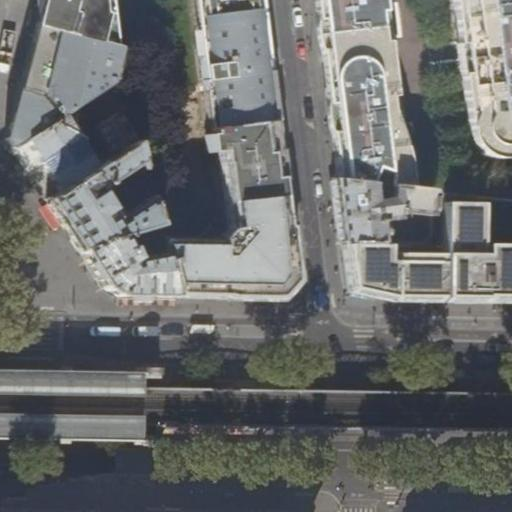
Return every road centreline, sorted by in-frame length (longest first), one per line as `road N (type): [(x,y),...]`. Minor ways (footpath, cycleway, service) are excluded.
road 1 (primary): [(0,470),(351,475)]
road 2 (residential): [(325,347),(282,0)]
road 3 (primary): [(325,347),(0,343)]
road 4 (primary): [(511,350),(325,347)]
road 5 (primary): [(351,475),(511,475)]
road 6 (residential): [(325,347),(351,475)]
